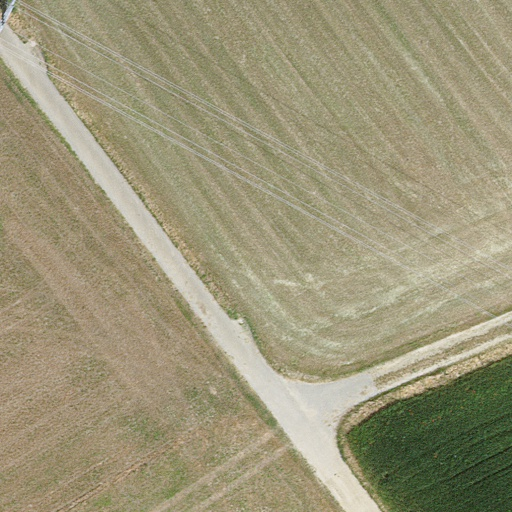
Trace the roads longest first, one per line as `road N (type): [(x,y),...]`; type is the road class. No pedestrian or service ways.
road 1 (track): [(367,511),(0,25)]
road 2 (track): [(511,338),(302,426)]
